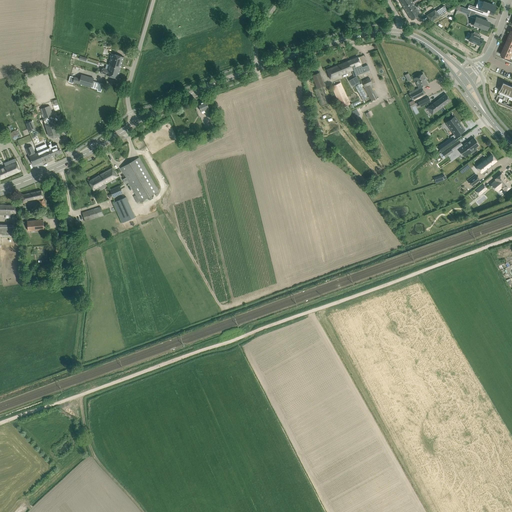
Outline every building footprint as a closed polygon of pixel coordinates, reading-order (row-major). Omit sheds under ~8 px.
[(411,0),(399,0),(405,9),(413,3),(411,0)] [(469,5),(467,9),(471,10),(481,14),(483,10),(489,12),(493,14),(495,6),(482,1),(479,8),(476,7),(469,5)] [(413,3),(405,9),(411,20),(420,15),(413,3)] [(435,10),(427,15),(431,21),(439,16),(447,11),(444,6),(435,11),(435,10)] [(460,11),(469,15),(471,10),(467,9),(461,7),(460,11)] [(476,17),(473,25),(487,30),(489,23),(483,21),(483,20),(476,17)] [(472,34),(469,40),(472,42),(476,44),(480,45),(481,43),(482,42),(481,41),(483,39),(479,37),(478,37),(479,35),(480,35),(480,34),(474,32),(473,34),(472,34)] [(511,48),(505,45),(503,50),(511,54),(511,53),(511,48)] [(411,53),(397,49),(394,57),(408,62),(411,53)] [(503,50),(501,55),(504,56),(503,59),(505,60),(511,63),(511,59),(511,56),(511,53),(511,54),(503,50)] [(112,54),(109,65),(120,68),(124,57),(112,54)] [(358,57),(349,61),(350,65),(354,63),(355,65),(353,66),(355,71),(356,75),(362,73),(360,69),(362,68),(360,62),(358,57)] [(327,70),(328,74),(330,79),(352,70),(350,65),(349,61),(327,70)] [(120,68),(109,65),(111,65),(109,70),(103,68),(101,73),(106,74),(106,75),(118,78),(120,68)] [(312,75),(314,80),(317,88),(324,86),(319,72),(312,75)] [(423,74),(414,78),(419,88),(421,87),(428,84),(425,78),(423,74)] [(70,80),(73,81),(73,82),(91,87),(93,78),(81,75),(80,79),(74,77),(71,76),(70,80)] [(357,75),(349,81),(353,87),(361,82),(357,75)] [(362,81),(365,87),(364,87),(372,101),(375,99),(368,86),(370,85),(373,84),(370,77),(362,81)] [(504,83),(499,94),(504,96),(509,85),(504,83),(505,83),(504,83)] [(341,84),(332,87),(341,108),(349,104),(341,84)] [(419,88),(409,93),(412,99),(425,93),(421,87),(419,88)] [(427,108),(430,111),(434,109),(436,112),(451,100),(445,94),(427,108)] [(198,104),(200,109),(201,111),(204,110),(208,117),(210,122),(216,120),(213,115),(212,115),(208,108),(209,108),(206,101),(198,104)] [(50,106),(40,109),(43,119),(49,136),(53,138),(56,137),(56,138),(57,137),(59,136),(50,106)] [(463,130),(454,117),(446,122),(447,123),(456,135),(455,135),(456,135),(463,130)] [(32,120),(25,123),(29,131),(35,128),(32,120)] [(18,129),(10,132),(12,138),(20,135),(18,129)] [(441,151),(455,140),(453,137),(438,147),(441,151)] [(467,142),(458,148),(464,157),(476,149),(475,148),(479,145),(474,138),(467,143),(467,142)] [(39,147),(36,148),(38,153),(42,162),(43,161),(55,156),(49,142),(48,143),(50,147),(47,149),(40,152),(40,150),(39,147)] [(50,142),(49,142),(55,156),(61,153),(60,150),(60,149),(59,149),(57,144),(52,146),(50,142)] [(449,147),(442,152),(445,157),(450,154),(453,158),(457,155),(453,150),(457,147),(455,144),(449,147)] [(28,147),(26,148),(31,161),(33,165),(42,162),(38,153),(35,154),(32,146),(28,147)] [(497,161),(491,154),(476,166),(482,174),(493,166),(492,165),(497,161)] [(3,164),(0,165),(0,178),(0,179),(20,171),(14,157),(6,161),(7,163),(3,165),(3,164)] [(139,157),(121,168),(136,195),(133,197),(137,203),(158,191),(139,157)] [(112,167),(104,173),(106,177),(103,179),(106,183),(118,177),(115,172),(112,167)] [(96,192),(100,190),(107,186),(106,184),(106,183),(103,179),(106,177),(104,173),(88,181),(94,190),(95,190),(96,192)] [(491,184),(494,188),(499,184),(501,187),(505,191),(511,186),(501,173),(495,179),(495,180),(491,184)] [(480,180),(476,175),(468,181),(472,186),(480,180)] [(479,195),(486,189),(482,184),(475,190),(479,195)] [(110,190),(112,194),(108,195),(110,198),(113,197),(123,193),(120,186),(110,190)] [(22,195),(23,201),(23,203),(28,202),(33,201),(39,199),(41,207),(45,206),(44,198),(43,198),(41,190),(22,195)] [(125,196),(112,201),(120,222),(133,217),(125,196)] [(0,204),(0,214),(16,215),(16,205),(0,204)] [(100,207),(87,211),(82,213),(85,221),(103,215),(100,207)] [(0,233),(8,233),(8,237),(12,237),(12,234),(18,234),(18,224),(18,216),(12,216),(12,224),(0,224),(0,233)] [(43,220),(38,220),(27,221),(28,230),(44,229),(43,220)]
